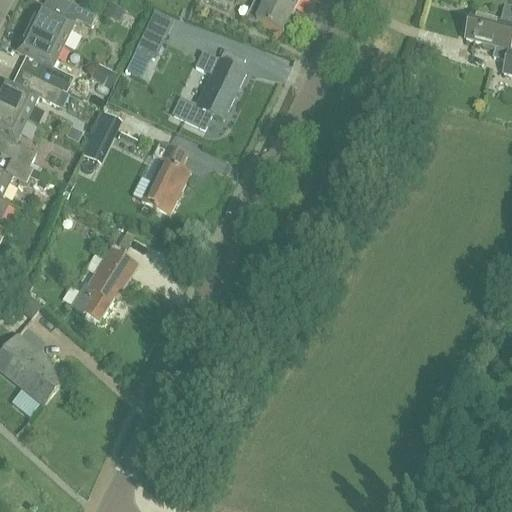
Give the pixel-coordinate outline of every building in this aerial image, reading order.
[(207,0),(226,9),(229,0),(207,0)] [(254,0),(246,19),(284,37),(294,14),(263,0),(254,0)] [(263,0),(294,14),(300,0),(263,0)] [(120,24),(125,14),(109,7),(104,17),(120,24)] [(502,77),(511,79),(511,51),(510,51),(511,44),(511,9),(505,7),(501,25),(472,17),(466,42),(495,49),(492,61),(505,64),(502,77)] [(28,31),(64,49),(75,26),(40,8),(28,31)] [(76,23),(91,30),(96,19),(82,12),(76,23)] [(38,82),(67,96),(74,83),(52,72),(64,49),(28,31),(17,55),(45,68),(38,82)] [(164,43),(145,34),(136,53),(155,62),(164,43)] [(192,123),(205,129),(211,116),(223,122),(246,77),(241,74),(246,63),(242,62),(247,53),(230,44),(220,64),(203,56),(196,71),(212,79),(197,109),(198,110),(192,123)] [(119,77),(110,72),(103,87),(111,91),(119,77)] [(69,97),(67,96),(38,82),(31,96),(3,82),(0,88),(0,109),(27,123),(38,100),(62,112),(69,97)] [(1,156),(11,162),(42,177),(44,172),(35,168),(30,166),(36,156),(16,146),(27,123),(0,109),(0,138),(8,142),(1,156)] [(104,116),(93,138),(111,147),(122,125),(104,116)] [(71,131),(67,140),(78,145),(82,136),(71,131)] [(121,136),(119,142),(137,151),(140,146),(121,136)] [(142,205),(169,219),(190,176),(182,172),(189,158),(168,147),(167,149),(160,145),(153,159),(163,164),(154,181),(149,179),(146,185),(151,188),(142,205)] [(0,172),(0,202),(1,203),(2,201),(12,179),(27,186),(30,179),(39,183),(42,177),(11,162),(5,175),(0,172)] [(62,198),(68,200),(73,190),(67,187),(62,198)] [(0,247),(7,234),(0,229),(0,225),(10,205),(2,201),(1,203),(0,202),(0,247)] [(85,315),(99,324),(117,296),(120,298),(138,269),(112,253),(89,290),(86,287),(71,311),(83,318),(85,315)] [(28,294),(34,284),(24,277),(18,287),(28,294)] [(11,306),(32,323),(42,309),(22,292),(21,293),(17,289),(7,301),(11,305),(11,306)] [(0,360),(0,373),(43,409),(68,379),(17,339),(0,360)]
